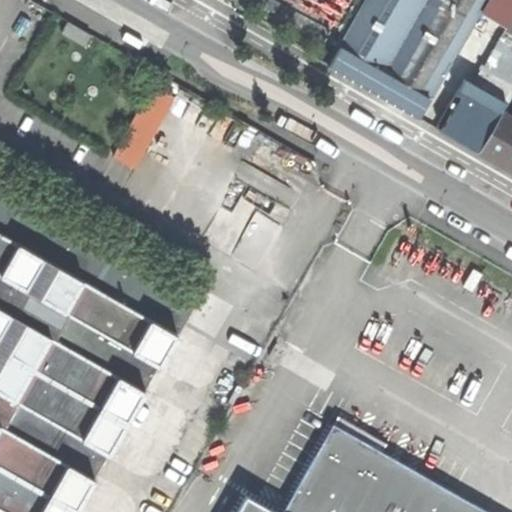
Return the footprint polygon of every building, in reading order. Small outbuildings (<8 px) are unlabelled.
[(369,87),(416,113),(479,0),(362,0),(327,63),(369,87)] [(505,98),(511,85),(511,10),(471,81),(505,98)] [(140,45),(142,41),(123,31),(119,39),(133,46),(138,49),(140,45)] [(152,168),(181,91),(155,81),(125,158),(152,168)] [(455,136),(477,148),(498,111),(460,89),(439,126),(455,136)] [(501,162),(511,168),(511,114),(500,108),(498,111),(477,148),(501,162)] [(0,511),(71,511),(92,475),(91,474),(105,449),(106,450),(143,387),(141,385),(155,361),(157,363),(197,293),(0,180),(0,511)] [(235,511),(467,511),(473,503),(407,465),(332,422),(281,511),(275,511),(245,493),(235,511)] [(489,511),(473,503),(467,511),(489,511)]
